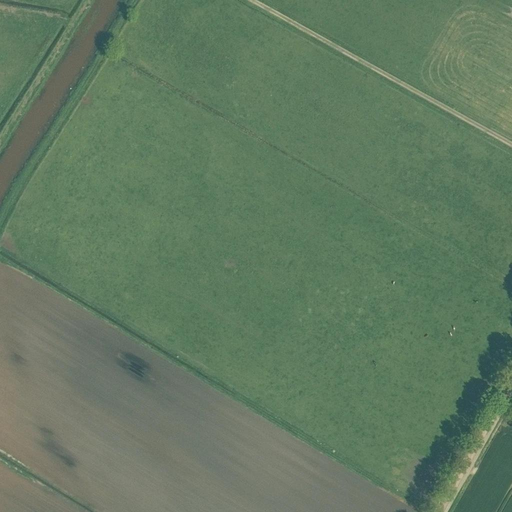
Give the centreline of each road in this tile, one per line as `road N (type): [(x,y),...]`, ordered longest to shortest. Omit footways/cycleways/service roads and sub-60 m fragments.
road 1 (track): [(511,146),(251,0)]
road 2 (track): [(437,511),(511,376)]
